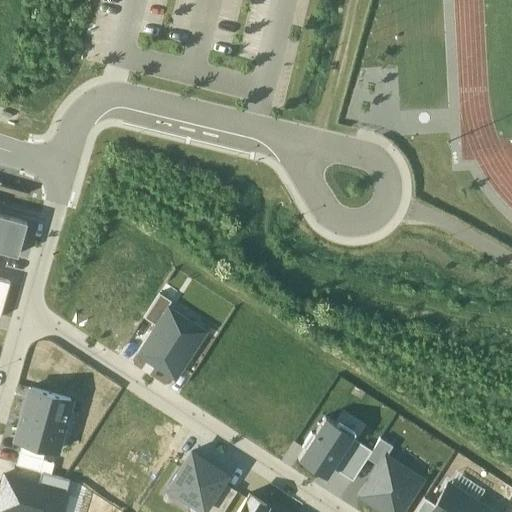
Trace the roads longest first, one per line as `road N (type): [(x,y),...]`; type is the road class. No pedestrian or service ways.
road 1 (residential): [(337,511),(27,315)]
road 2 (residential): [(66,167),(85,107),(104,100),(328,152)]
road 3 (residential): [(27,315),(66,167)]
road 4 (residential): [(328,152),(310,179),(322,210),(353,218),(379,198)]
